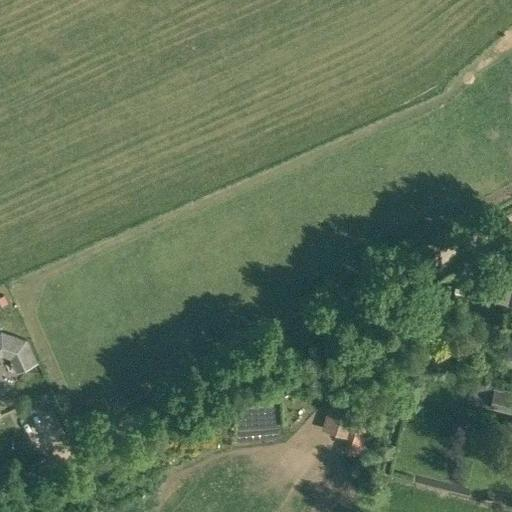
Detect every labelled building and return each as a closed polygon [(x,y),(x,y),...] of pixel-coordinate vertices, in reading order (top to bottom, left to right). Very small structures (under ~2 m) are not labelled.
[(410,359),(461,372),(467,348),(416,336),(410,359)] [(29,347),(9,356),(16,371),(36,362),(29,347)] [(75,423),(49,382),(16,402),(42,444),(75,423)] [(362,383),(353,411),(329,404),(322,428),(347,437),(343,451),(364,457),(384,389),(362,383)] [(489,406),(511,412),(511,392),(494,387),(489,406)]
